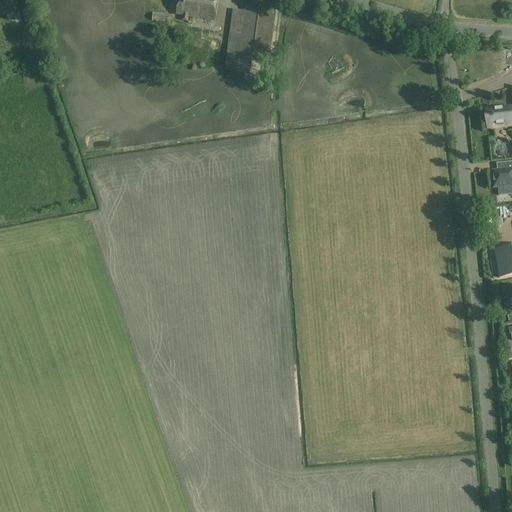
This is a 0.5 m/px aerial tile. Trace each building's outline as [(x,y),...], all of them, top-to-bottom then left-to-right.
[(15,0),(13,0),(4,3),(8,20),(20,17),(15,0)] [(215,17),(218,0),(178,0),(175,15),(183,16),(182,21),(186,22),(188,18),(214,22),(215,17)] [(233,10),(227,53),(224,71),(250,74),(252,56),(269,59),(275,16),(270,15),(272,5),(261,4),(261,0),(245,0),(244,12),(233,10)] [(1,56),(3,68),(10,66),(8,55),(1,56)] [(510,108),(486,110),(487,129),(511,126),(511,121),(511,120),(511,111),(510,111),(510,108)] [(511,162),(507,163),(508,170),(492,172),(493,188),(511,186),(511,162)] [(511,245),(494,247),(496,275),(511,273),(511,245)] [(505,305),(511,303),(511,287),(501,289),(502,297),(505,297),(505,305)]
